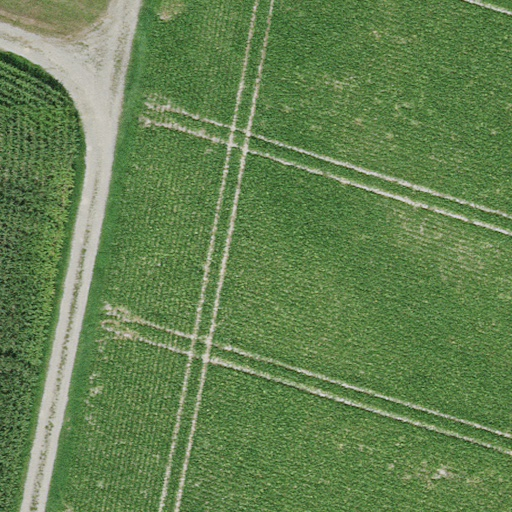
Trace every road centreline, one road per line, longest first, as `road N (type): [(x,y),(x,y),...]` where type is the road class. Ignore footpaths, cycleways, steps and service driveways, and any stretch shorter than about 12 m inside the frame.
road 1 (track): [(100,84),(98,169),(30,511)]
road 2 (track): [(0,48),(100,84),(131,0)]
